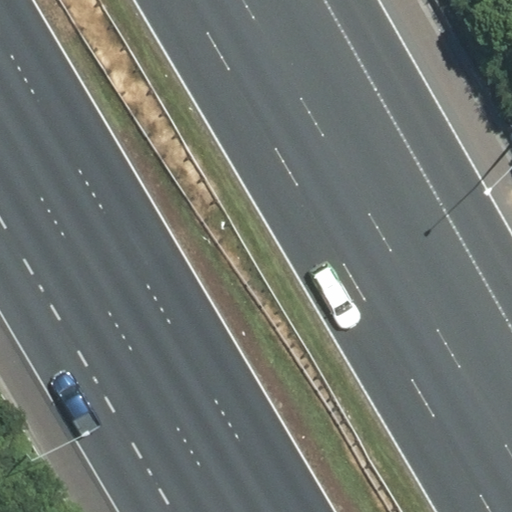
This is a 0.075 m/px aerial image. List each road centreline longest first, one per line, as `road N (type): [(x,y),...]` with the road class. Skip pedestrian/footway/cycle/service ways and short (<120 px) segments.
road 1 (motorway): [(191,0),(492,511)]
road 2 (motorway): [(281,511),(0,31)]
